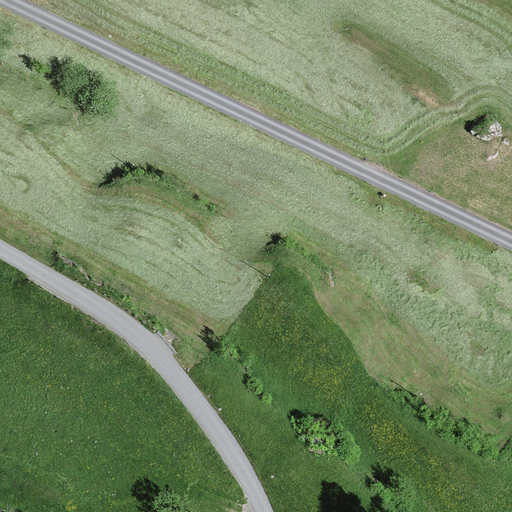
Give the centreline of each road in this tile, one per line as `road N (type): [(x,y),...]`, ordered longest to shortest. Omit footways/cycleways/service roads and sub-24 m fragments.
road 1 (unclassified): [(511,241),(6,0)]
road 2 (unclassified): [(0,252),(106,316),(169,369),(224,443),(257,511)]
